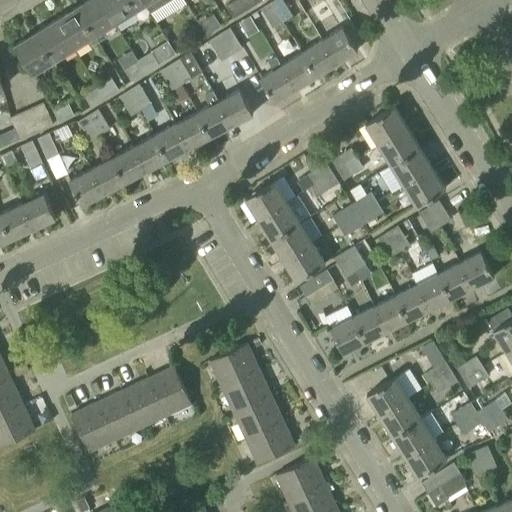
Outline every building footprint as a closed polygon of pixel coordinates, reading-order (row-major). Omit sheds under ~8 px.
[(100,0),(87,0),(76,7),(94,36),(115,23),(100,0)] [(142,0),(100,0),(115,23),(145,4),(142,0)] [(142,0),(145,4),(150,13),(170,0),(142,0)] [(247,9),(241,0),(233,0),(225,5),(233,18),(247,9)] [(260,0),(241,0),(247,9),(261,0),(260,0)] [(272,0),(270,1),(282,21),(292,15),(283,0),(272,0)] [(282,21),(270,1),(260,8),(272,27),(282,21)] [(94,36),(76,7),(56,19),(74,48),(94,36)] [(206,34),(226,22),(218,10),(199,21),(206,34)] [(56,19),(36,32),(54,61),(74,48),(56,19)] [(229,26),(219,33),(232,54),(242,47),(229,26)] [(322,40),(337,63),(357,50),(343,27),(322,40)] [(54,61),(36,32),(15,45),(33,73),(54,61)] [(232,54),(219,33),(209,40),(221,60),(232,54)] [(322,40),(302,52),(316,76),(337,63),(322,40)] [(151,51),(137,59),(145,72),(159,63),(151,51)] [(171,62),(184,82),(202,71),(190,51),(171,62)] [(316,76),(302,52),(282,65),(296,88),(316,76)] [(274,69),(261,78),(275,101),(296,88),(282,65),(276,56),(269,61),(274,69)] [(145,72),(137,59),(124,68),(131,80),(145,72)] [(184,82),(171,62),(160,70),(172,90),(184,82)] [(110,76),(97,85),(104,97),(118,88),(110,76)] [(138,83),(129,89),(141,108),(151,102),(138,83)] [(104,97),(97,85),(83,93),(90,106),(104,97)] [(141,108),(129,89),(119,95),(131,115),(141,108)] [(240,89),(218,100),(231,125),(253,113),(240,89)] [(231,125),(218,100),(197,112),(210,136),(231,125)] [(58,121),(73,114),(68,101),(52,108),(58,121)] [(43,102),(32,107),(42,129),(53,124),(43,102)] [(379,144),(407,127),(394,106),(366,123),(379,144)] [(42,129),(32,107),(21,112),(31,134),(42,129)] [(97,108),(88,114),(100,134),(110,128),(97,108)] [(31,134),(21,112),(10,117),(20,139),(31,134)] [(197,112),(176,123),(189,148),(210,136),(197,112)] [(100,134),(88,114),(78,120),(90,140),(100,134)] [(176,123),(155,134),(168,159),(189,148),(176,123)] [(419,147),(407,127),(379,144),(391,164),(419,147)] [(59,154),(49,132),(37,137),(47,159),(59,154)] [(155,134),(133,146),(146,170),(168,159),(155,134)] [(42,161),(32,139),(20,145),(30,167),(42,161)] [(146,170),(133,146),(112,157),(125,182),(146,170)] [(337,169),(357,157),(351,147),(331,159),(337,169)] [(419,147),(391,164),(404,184),(432,167),(419,147)] [(312,184),(332,172),(320,152),(305,161),(311,171),(306,174),(312,184)] [(125,182),(112,157),(91,168),(104,193),(125,182)] [(363,167),(357,157),(337,169),(343,179),(363,167)] [(432,167),(404,184),(417,205),(445,188),(432,167)] [(104,193),(91,168),(69,180),(82,204),(104,193)] [(338,182),(332,172),(312,184),(318,194),(338,182)] [(259,218),(287,201),(274,180),(246,197),(259,218)] [(44,192),(21,203),(33,228),(56,218),(44,192)] [(371,192),(351,204),(358,214),(377,202),(371,192)] [(428,205),(440,225),(450,219),(438,199),(428,205)] [(299,221),(287,201),(259,218),(271,239),(299,221)] [(383,212),(377,202),(358,214),(364,224),(383,212)] [(21,203),(0,212),(0,214),(11,238),(33,228),(21,203)] [(358,214),(351,204),(332,216),(338,226),(358,214)] [(440,225),(428,205),(418,211),(430,231),(440,225)] [(0,214),(0,243),(11,238),(0,214)] [(364,224),(358,214),(338,226),(344,236),(364,224)] [(299,221),(271,239),(284,259),(312,242),(299,221)] [(398,224),(388,231),(399,250),(409,244),(398,224)] [(399,250),(388,231),(378,237),(389,256),(399,250)] [(325,262),(312,242),(284,259),(296,280),(325,262)] [(343,251),(355,270),(365,264),(353,244),(343,251)] [(439,255),(433,244),(426,248),(432,259),(439,255)] [(355,270),(343,251),(333,257),(346,276),(355,270)] [(481,251),(459,262),(472,287),(494,276),(481,251)] [(459,262),(438,273),(450,298),(472,287),(459,262)] [(326,268),(299,285),(305,295),(333,278),(326,268)] [(450,298),(438,273),(417,284),(429,309),(450,298)] [(333,278),(305,295),(310,304),(338,286),(333,278)] [(429,309),(417,284),(395,295),(408,320),(429,309)] [(395,295),(374,306),(386,331),(408,320),(395,295)] [(374,306),(352,317),(365,342),(386,331),(374,306)] [(511,317),(511,315),(507,307),(486,320),(493,330),(494,329),(511,317)] [(365,342),(352,317),(330,328),(343,353),(365,342)] [(507,350),(511,346),(511,317),(494,329),(507,350)] [(222,386),(259,368),(247,342),(210,360),(222,386)] [(0,354),(0,383),(11,379),(0,354)] [(462,377),(482,365),(476,355),(456,367),(462,377)] [(431,382),(451,370),(445,360),(425,372),(431,382)] [(30,369),(27,362),(16,367),(19,375),(30,369)] [(488,375),(482,365),(462,377),(468,387),(488,375)] [(148,378),(166,415),(191,403),(174,366),(148,378)] [(271,394),(259,368),(222,386),(234,411),(271,394)] [(451,370),(431,382),(437,392),(457,380),(451,370)] [(380,415),(408,397),(395,376),(367,394),(380,415)] [(148,378),(123,390),(140,427),(166,415),(148,378)] [(11,379),(0,383),(0,414),(23,404),(11,379)] [(96,380),(90,383),(95,393),(101,390),(96,380)] [(470,394),(475,402),(494,390),(489,382),(470,394)] [(140,427),(123,390),(98,402),(115,439),(140,427)] [(75,403),(70,392),(64,395),(69,406),(75,403)] [(283,419),(271,394),(234,411),(245,437),(283,419)] [(408,397),(380,415),(393,435),(421,418),(408,397)] [(495,399),(476,410),(482,421),(501,409),(495,399)] [(457,423),(476,410),(470,401),(450,413),(457,423)] [(115,439),(98,402),(72,414),(88,451),(115,439)] [(0,446),(35,430),(23,404),(0,414),(0,446)] [(508,419),(501,409),(482,421),(488,431),(508,419)] [(476,410),(457,423),(463,433),(482,421),(476,410)] [(434,438),(421,418),(393,435),(405,456),(434,438)] [(283,419),(245,437),(258,463),(295,445),(283,419)] [(447,459),(434,438),(405,456),(418,477),(447,459)] [(487,445),(476,449),(485,470),(496,465),(487,445)] [(485,470),(476,449),(465,453),(474,475),(485,470)] [(287,500),(325,482),(313,456),(275,474),(287,500)] [(460,472),(454,462),(421,482),(436,506),(448,499),(440,485),(460,472)] [(326,511),(337,507),(325,482),(287,500),(293,511),(326,511)] [(84,497),(75,501),(80,511),(89,508),(84,497)] [(511,511),(511,499),(499,505),(502,511),(511,511)]
